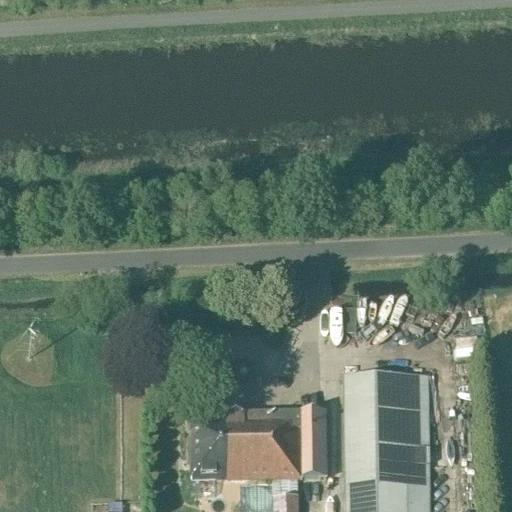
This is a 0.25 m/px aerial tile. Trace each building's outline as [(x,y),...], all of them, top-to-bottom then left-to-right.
[(429,511),(427,380),(403,380),(343,381),(344,511),(429,511)] [(271,483),(297,483),(300,482),(299,417),(299,412),(226,414),(226,418),(213,418),(214,483),(214,484),(271,483)] [(299,417),(300,482),(326,482),(325,416),(299,417)] [(214,483),(213,418),(189,419),(190,483),(214,483)] [(271,483),(271,511),(297,511),(297,483),(271,483)]
